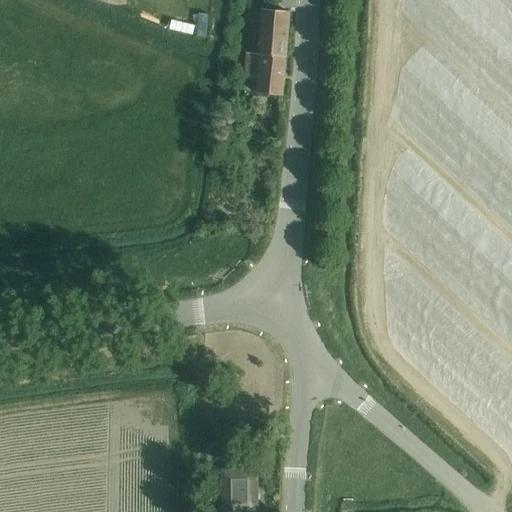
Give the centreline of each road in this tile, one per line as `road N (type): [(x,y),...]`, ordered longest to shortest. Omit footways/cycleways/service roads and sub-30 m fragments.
road 1 (tertiary): [(264,293),(292,210),(306,0)]
road 2 (tertiary): [(0,339),(225,309),(264,293)]
road 3 (tertiary): [(483,511),(313,361)]
road 4 (tertiary): [(293,511),(313,361)]
